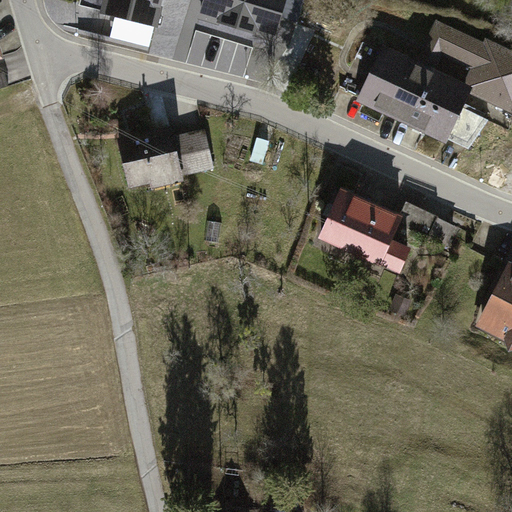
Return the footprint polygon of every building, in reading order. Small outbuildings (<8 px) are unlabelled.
[(101,0),(98,11),(157,28),(165,0),(101,0)] [(204,0),(200,17),(276,39),(287,0),(204,0)] [(0,14),(0,62),(13,59),(0,14)] [(389,43),(362,101),(452,143),(476,92),(511,108),(511,52),(438,18),(419,57),(389,43)] [(121,138),(132,194),(189,183),(187,175),(215,169),(207,132),(183,136),(181,126),(121,138)] [(414,214),(345,185),(321,240),(409,278),(422,247),(403,239),(414,214)] [(511,271),(481,328),(511,344),(511,271)]
